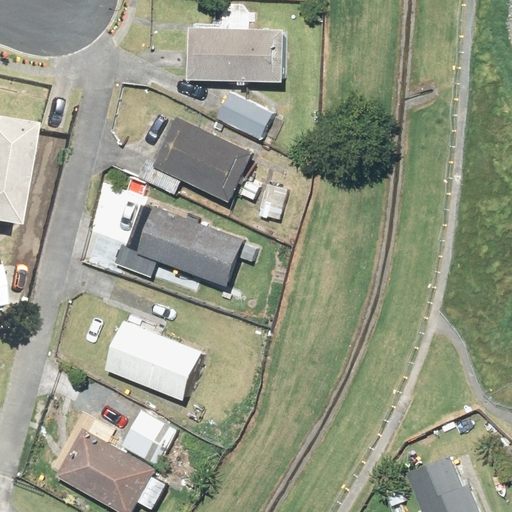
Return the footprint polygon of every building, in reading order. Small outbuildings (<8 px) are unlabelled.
[(287,22),(185,21),(185,73),(286,74),(287,22)] [(226,86),(214,111),(258,133),(270,108),(226,86)] [(174,188),(180,174),(231,196),(253,144),(172,110),(154,152),(147,149),(137,173),(174,188)] [(27,120),(0,115),(0,216),(8,218),(27,120)] [(285,183),(268,177),(258,206),(276,212),(285,183)] [(249,257),(256,235),(150,200),(136,244),(171,256),(167,267),(180,272),(184,260),(230,276),(238,253),(249,257)] [(122,312),(104,362),(186,392),(204,341),(122,312)] [(177,422),(141,403),(122,438),(158,457),(177,422)] [(74,424),(53,468),(134,507),(155,463),(74,424)] [(485,511),(460,444),(408,463),(426,511),(485,511)]
